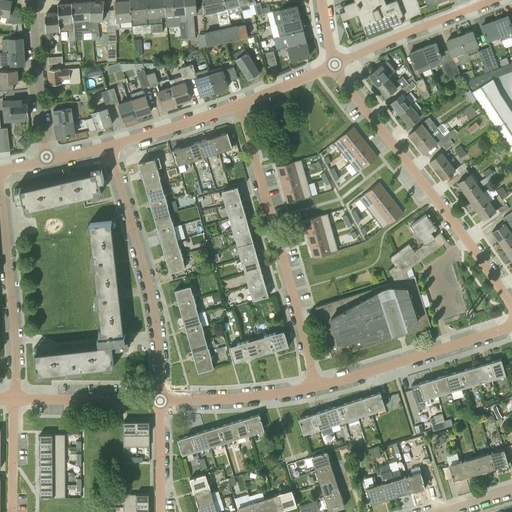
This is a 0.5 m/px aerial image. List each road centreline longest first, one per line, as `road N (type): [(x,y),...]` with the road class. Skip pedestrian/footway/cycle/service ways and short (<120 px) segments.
road 1 (residential): [(511,304),(334,65)]
road 2 (residential): [(307,388),(239,104)]
road 3 (residential): [(160,399),(151,299),(108,144)]
road 4 (residential): [(307,388),(511,325)]
road 5 (residential): [(14,398),(0,193)]
road 6 (residential): [(334,65),(493,0)]
road 7 (residential): [(45,161),(35,0)]
road 8 (residential): [(160,399),(307,388)]
road 9 (residential): [(14,398),(160,399)]
road 10 (residential): [(108,144),(239,104)]
